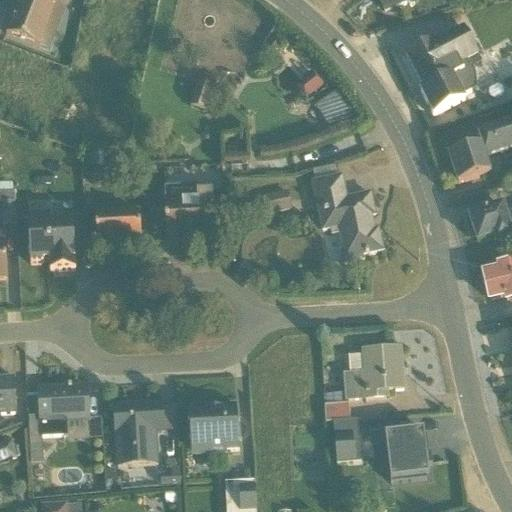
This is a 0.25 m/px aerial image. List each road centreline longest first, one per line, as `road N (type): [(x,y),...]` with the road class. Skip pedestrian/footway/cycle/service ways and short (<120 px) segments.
road 1 (residential): [(445,304),(409,155),(378,97),(334,43),(283,0)]
road 2 (residential): [(270,320),(217,280),(98,287),(55,332)]
road 3 (residential): [(270,320),(217,361),(102,366),(55,332)]
road 4 (residential): [(511,509),(473,417),(445,304)]
road 5 (residential): [(445,304),(270,320)]
